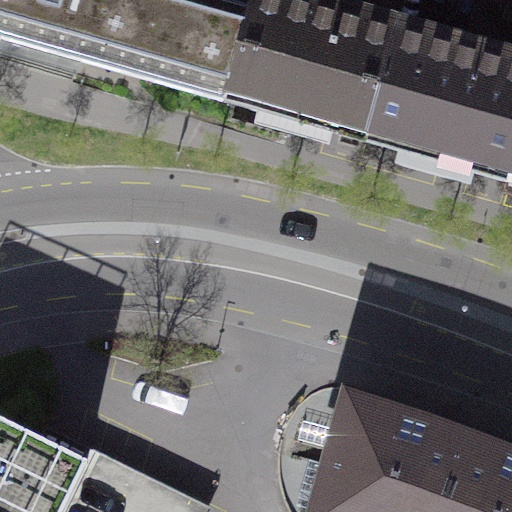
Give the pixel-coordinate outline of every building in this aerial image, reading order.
[(54,54),(224,102),(253,0),(250,0),(248,9),(215,0),(0,0),(0,41),(1,39),(54,54)] [(333,132),(366,142),(399,26),(306,0),(253,0),(224,102),(258,112),(255,124),(291,135),(329,145),(333,132)] [(470,186),(474,172),(508,182),(511,166),(511,57),(399,26),(366,142),(399,151),(395,165),(432,175),(470,186)] [(443,502),(467,441),(426,426),(409,420),(393,415),(350,402),(318,511),(437,511),(442,502),(443,502)] [(0,511),(57,511),(77,473),(60,464),(34,451),(0,434),(0,511)] [(511,511),(511,458),(504,455),(467,441),(443,502),(442,502),(437,511),(511,511)]
